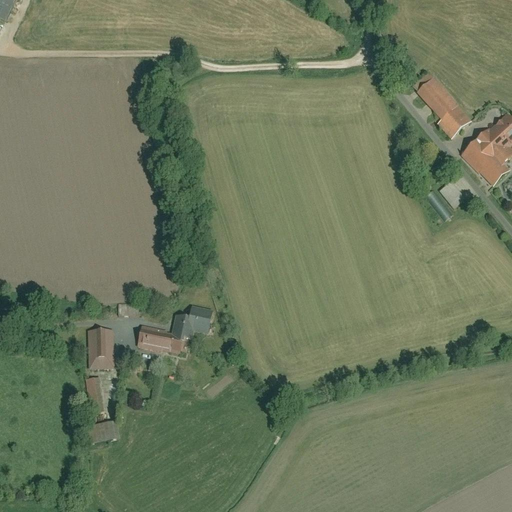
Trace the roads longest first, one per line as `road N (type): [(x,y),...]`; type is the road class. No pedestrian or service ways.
road 1 (track): [(363,57),(218,67),(168,56),(0,55)]
road 2 (residential): [(511,245),(363,57),(366,0)]
